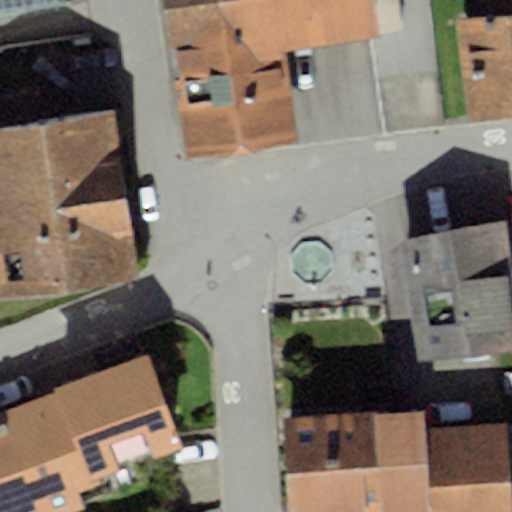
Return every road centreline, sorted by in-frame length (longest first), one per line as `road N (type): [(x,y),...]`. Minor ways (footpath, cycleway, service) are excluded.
road 1 (residential): [(198,260),(295,200),(411,157),(511,144)]
road 2 (residential): [(134,0),(156,162),(198,260)]
road 3 (residential): [(198,260),(236,346),(250,511)]
road 4 (residential): [(0,367),(198,260)]
